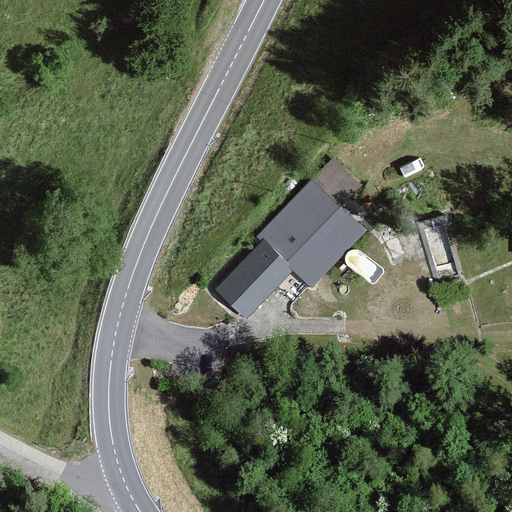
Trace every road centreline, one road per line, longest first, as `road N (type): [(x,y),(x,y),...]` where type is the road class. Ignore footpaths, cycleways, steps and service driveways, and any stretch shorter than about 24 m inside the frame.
road 1 (secondary): [(140,511),(109,421),(117,325),(166,193),(264,0)]
road 2 (track): [(126,488),(0,437)]
